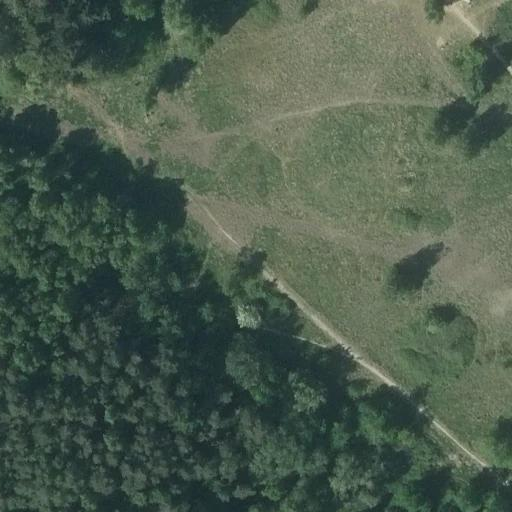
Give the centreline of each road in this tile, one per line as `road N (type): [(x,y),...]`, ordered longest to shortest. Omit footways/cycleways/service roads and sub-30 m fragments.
road 1 (track): [(356,360),(163,200),(0,115)]
road 2 (track): [(511,493),(356,360)]
